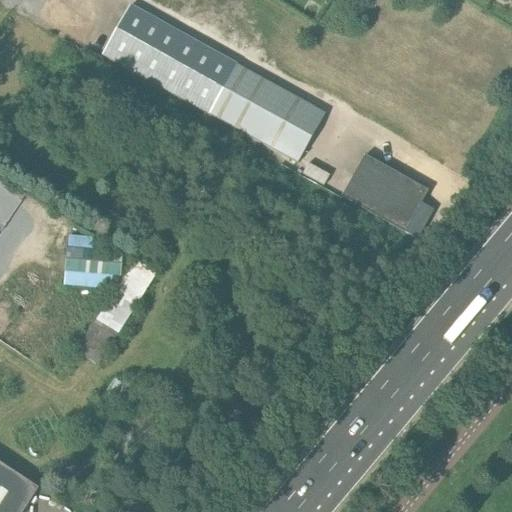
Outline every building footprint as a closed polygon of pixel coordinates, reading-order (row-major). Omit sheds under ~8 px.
[(296,164),(323,115),(130,7),(103,57),(296,164)] [(365,156),(342,198),(406,234),(430,192),(365,156)] [(120,278),(122,254),(67,249),(65,274),(120,278)] [(98,367),(155,276),(134,263),(76,353),(98,367)] [(245,416),(240,411),(236,408),(226,420),(229,423),(230,421),(234,426),(232,428),(239,434),(252,420),(246,414),(245,416)] [(0,511),(26,511),(40,491),(0,464),(0,511)]
